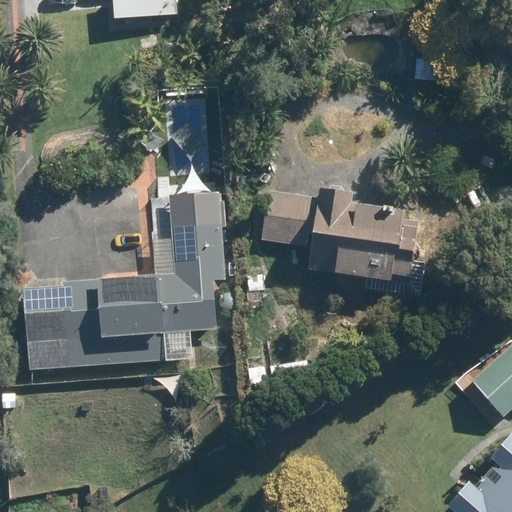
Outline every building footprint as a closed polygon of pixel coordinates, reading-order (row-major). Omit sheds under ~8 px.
[(511,169),(500,162),(492,174),(511,188),(511,169)] [(311,248),(307,270),(388,283),(390,276),(407,279),(417,223),(398,220),(399,213),(353,206),(354,197),(318,190),(316,204),(267,196),(260,239),(311,248)] [(213,299),(225,299),(220,226),(216,227),(213,194),(149,199),(155,278),(61,285),(61,289),(22,291),(28,371),(32,370),(34,377),(53,376),(53,370),(169,361),(167,333),(214,330),(213,299)] [(381,292),(368,290),(366,300),(379,303),(381,292)] [(511,347),(480,374),(510,408),(511,405),(511,347)] [(308,361),(270,366),(273,394),(321,388),(319,368),(309,369),(308,361)] [(511,511),(511,435),(490,460),(495,465),(472,490),(466,484),(446,507),(451,511),(511,511)]
